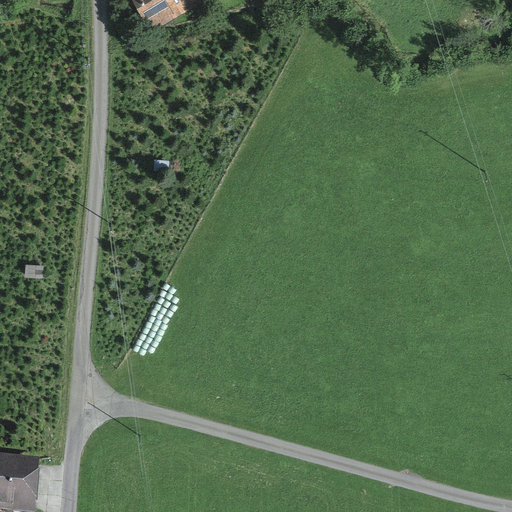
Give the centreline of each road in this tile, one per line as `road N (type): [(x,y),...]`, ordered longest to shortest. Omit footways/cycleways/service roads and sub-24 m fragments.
road 1 (unclassified): [(511,507),(77,397)]
road 2 (unclassified): [(77,397),(97,187),(94,0)]
